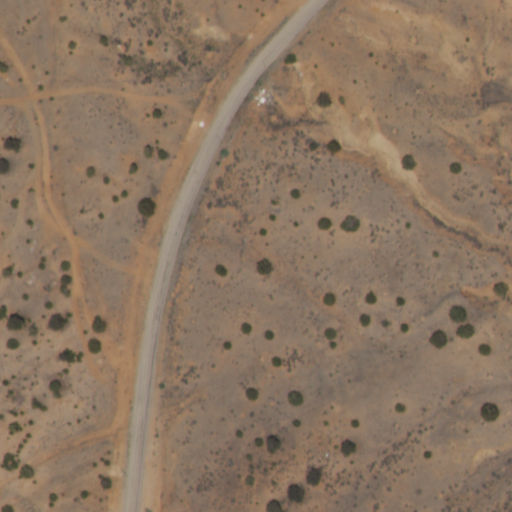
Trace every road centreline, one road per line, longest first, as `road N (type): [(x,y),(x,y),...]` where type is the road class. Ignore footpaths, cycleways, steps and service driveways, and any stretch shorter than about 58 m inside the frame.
road 1 (tertiary): [(123,511),(168,245),(231,97),(313,0)]
road 2 (residential): [(0,58),(137,411)]
